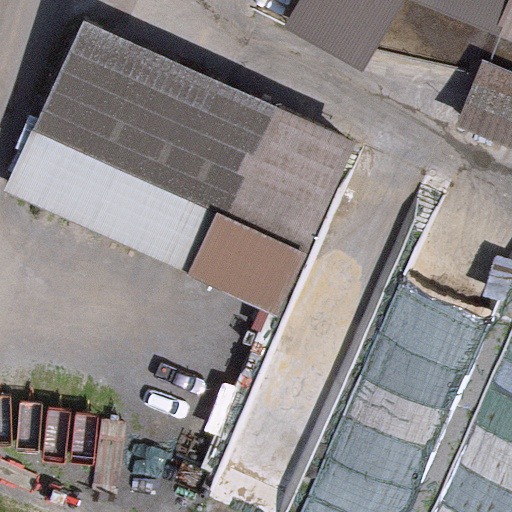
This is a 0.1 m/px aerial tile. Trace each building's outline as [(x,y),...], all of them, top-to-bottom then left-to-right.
[(453,0),(468,8),(472,0),(453,0)] [(511,0),(489,0),(481,21),(511,33),(511,0)] [(328,142),(69,27),(0,182),(0,183),(258,298),(328,142)] [(511,81),(480,68),(462,110),(511,131),(511,81)] [(203,477),(270,511),(273,511),(302,457),(269,440),(281,417),(244,398),(203,477)] [(511,511),(511,440),(509,439),(484,511),(511,511)]
